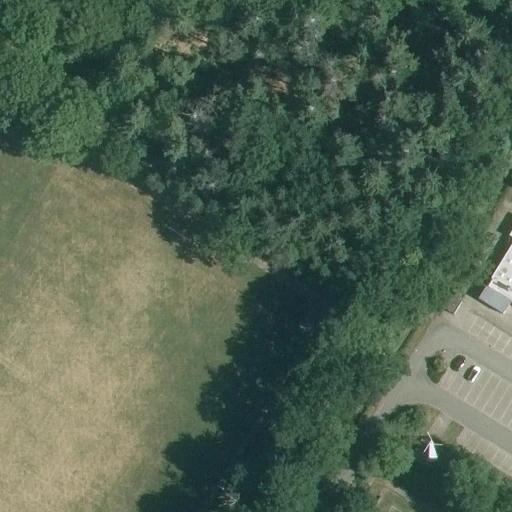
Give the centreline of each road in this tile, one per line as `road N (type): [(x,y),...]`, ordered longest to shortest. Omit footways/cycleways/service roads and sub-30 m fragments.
road 1 (track): [(0,12),(511,4)]
road 2 (unclassified): [(322,511),(436,330)]
